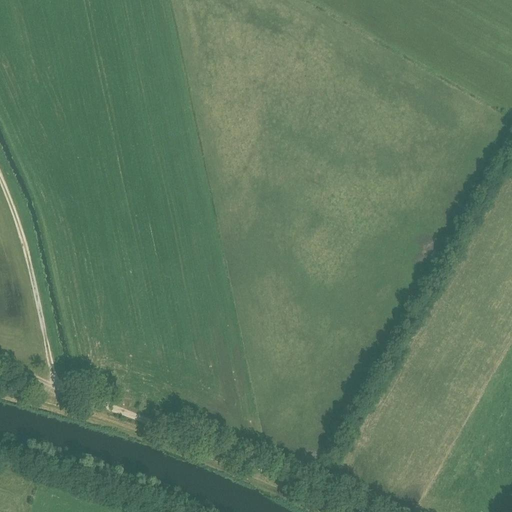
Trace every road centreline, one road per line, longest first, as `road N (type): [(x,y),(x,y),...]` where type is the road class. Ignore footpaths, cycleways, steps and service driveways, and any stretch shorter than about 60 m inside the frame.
road 1 (track): [(61,389),(359,511)]
road 2 (track): [(61,389),(0,179)]
